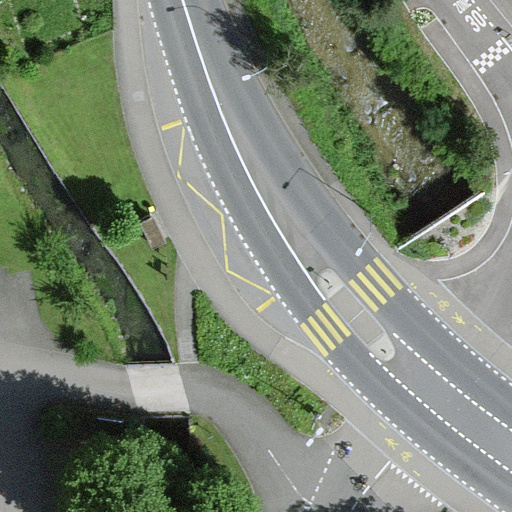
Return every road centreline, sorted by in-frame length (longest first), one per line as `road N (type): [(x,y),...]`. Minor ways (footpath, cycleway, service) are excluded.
road 1 (primary): [(447,404),(367,329),(314,261),(247,148),(186,0)]
road 2 (residential): [(315,511),(245,411),(221,392),(106,387),(0,368)]
